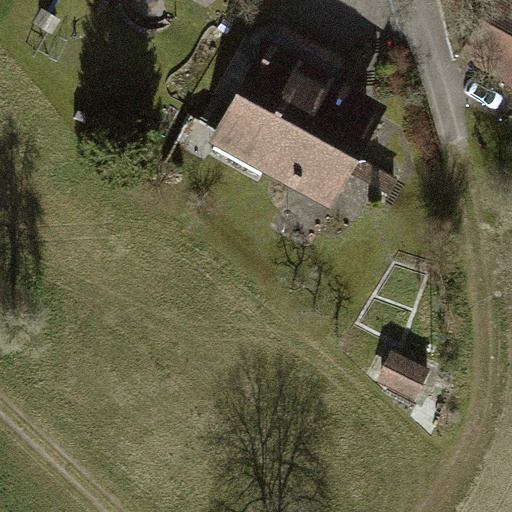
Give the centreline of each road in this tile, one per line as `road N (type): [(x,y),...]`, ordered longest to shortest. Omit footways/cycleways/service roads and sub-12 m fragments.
road 1 (track): [(431,511),(461,473),(488,385),(488,277),(456,140)]
road 2 (track): [(0,404),(116,511)]
